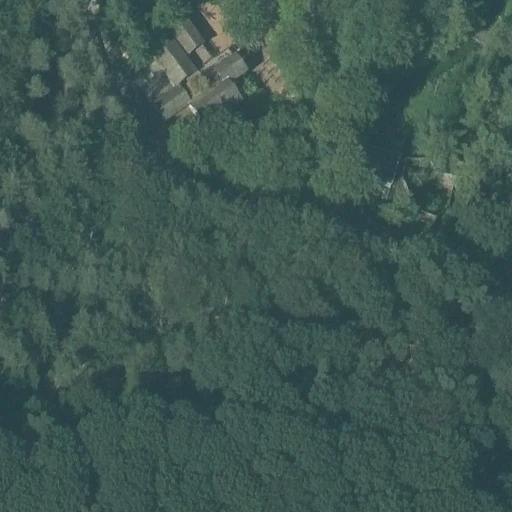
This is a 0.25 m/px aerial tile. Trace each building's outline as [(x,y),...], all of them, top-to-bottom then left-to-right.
[(350,0),(356,1),(353,14),(386,22),(389,8),(392,9),(425,17),(429,0),(350,0)] [(212,65),(186,29),(169,41),(172,45),(195,77),(212,65)] [(169,87),(147,104),(180,148),(239,103),(225,85),(244,71),(230,52),(207,69),(213,77),(183,100),(177,93),(196,79),(173,48),(152,63),(169,87)] [(456,151),(439,147),(436,161),(447,163),(453,164),(456,151)] [(488,156),(475,147),(469,156),(464,164),(477,173),(478,172),(488,156)] [(356,188),(361,189),(371,192),(370,202),(388,207),(396,178),(399,167),(385,162),(385,161),(365,155),(356,188)] [(446,173),(436,171),(432,186),(454,191),(456,191),(460,176),(446,173)] [(486,194),(471,191),(471,195),(465,219),(480,222),(483,209),(486,194)] [(511,281),(497,275),(492,286),(506,292),(511,281)]
